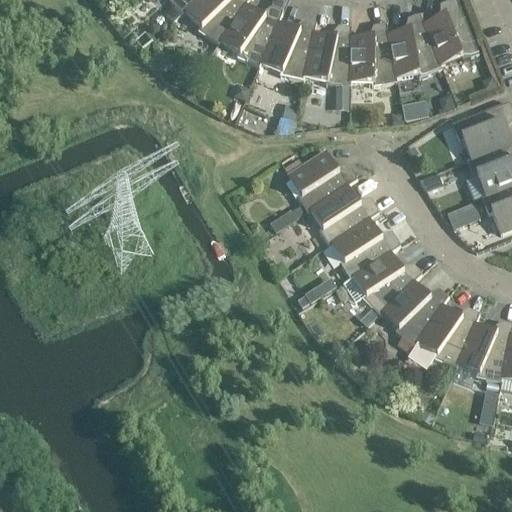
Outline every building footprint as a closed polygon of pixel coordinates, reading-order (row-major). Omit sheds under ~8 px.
[(199,0),(165,0),(165,1),(174,10),(165,19),(173,27),(185,15),(184,15),(199,0)] [(220,45),(219,45),(244,8),(245,8),(250,0),(235,0),(234,1),(233,0),(199,0),(184,15),(185,15),(200,31),(198,34),(218,48),(220,45)] [(423,27),(439,70),(461,61),(462,65),(479,58),(456,2),(440,8),(444,19),(424,27),(423,27)] [(219,45),(220,45),(238,58),(237,61),(259,71),(261,67),(260,67),(277,26),(278,27),(282,16),(271,11),(266,21),(245,8),(244,8),(219,45)] [(387,39),(395,82),(418,78),(419,82),(442,73),(439,70),(423,27),(424,27),(420,18),(408,22),(411,34),(388,39),(387,39)] [(304,81),(303,81),(313,38),(314,38),(316,27),(304,24),(301,35),(278,27),(277,26),(260,67),(261,67),(281,76),(280,80),(304,85),(304,81)] [(395,82),(387,39),(388,39),(386,28),(373,30),(375,41),(351,42),(350,42),(349,86),(372,86),(373,90),(397,86),(395,82)] [(350,42),(351,42),(351,30),(338,30),(338,42),(314,38),(313,38),(303,81),(304,81),(326,86),(326,90),(350,90),(349,86),(350,42)] [(192,61),(181,78),(190,84),(202,68),(192,61)] [(489,83),(486,89),(489,96),(499,92),(495,81),(489,83)] [(238,88),(234,100),(246,104),(250,92),(238,88)] [(337,91),(337,108),(350,108),(350,91),(337,91)] [(445,101),(442,108),(445,115),(456,111),(451,98),(445,101)] [(408,121),(431,117),(428,102),(405,107),(408,121)] [(511,116),(508,106),(452,128),(458,144),(462,143),(470,163),(471,164),(511,147),(511,146),(504,126),(511,122),(511,116)] [(286,109),(284,122),(295,124),(298,111),(286,109)] [(404,118),(393,118),(393,129),(404,128),(404,118)] [(281,122),(274,138),(292,137),(295,125),(281,122)] [(470,163),(467,165),(473,181),(477,180),(485,200),(485,201),(511,190),(511,147),(471,164),(470,163)] [(414,150),(406,156),(410,162),(418,156),(414,150)] [(347,188),(347,189),(357,183),(348,169),(339,176),(325,155),(301,171),(298,164),(285,172),(289,179),(288,179),(301,200),(297,202),(303,211),(306,216),(310,214),(309,213),(347,188)] [(420,186),(426,196),(443,190),(439,178),(420,186)] [(369,222),(378,216),(370,203),(360,209),(347,189),(347,188),(309,213),(310,214),(322,233),(319,235),(328,250),(331,248),(331,247),(369,222)] [(485,200),(481,202),(488,218),(492,216),(500,238),(511,233),(511,190),(485,201),(485,200)] [(474,207),(448,218),(454,233),(481,222),(474,207)] [(303,211),(292,218),(295,223),(306,216),(303,211)] [(382,242),(369,222),(331,247),(331,248),(344,266),(340,268),(349,283),(352,281),(352,280),(390,255),(400,249),(391,235),(382,242)] [(352,280),(352,281),(353,282),(343,288),(355,307),(363,302),(372,312),(359,325),(366,332),(378,319),(382,317),(381,316),(414,285),(422,278),(413,269),(403,273),(390,255),(352,280)] [(282,266),(271,273),(277,283),(288,276),(282,266)] [(442,309),(443,309),(448,301),(438,294),(431,301),(414,285),(381,316),(382,317),(397,332),(395,336),(403,341),(396,351),(401,355),(408,360),(417,346),(416,346),(442,309)] [(306,299),(298,305),(302,312),(311,306),(306,299)] [(463,321),(443,309),(442,309),(416,346),(417,346),(408,360),(427,372),(434,362),(456,372),(457,368),(475,327),(480,318),(468,313),(463,321)] [(457,368),(478,377),(477,381),(491,384),(501,386),(502,383),(501,382),(510,338),(511,339),(511,334),(511,328),(501,326),(497,335),(475,327),(457,368)] [(511,338),(511,339),(510,338),(501,382),(502,383),(511,384),(511,338)] [(491,384),(489,392),(499,394),(501,386),(491,384)] [(485,397),(482,410),(495,412),(498,399),(485,397)] [(425,415),(421,422),(432,429),(437,422),(425,415)] [(472,432),(470,444),(486,447),(488,435),(472,432)]
